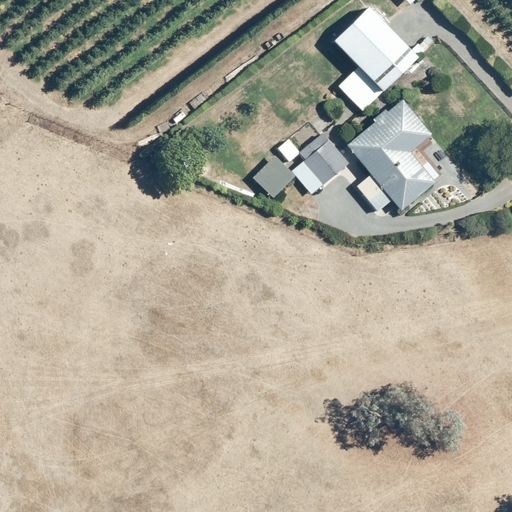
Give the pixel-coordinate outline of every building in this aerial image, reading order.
[(359,111),(378,93),(412,59),(362,8),(328,42),(353,67),(334,86),(359,111)] [(427,135),(398,100),(343,146),(358,164),(345,175),(375,212),(388,200),(397,211),(436,178),(422,160),(412,148),(427,135)] [(326,106),(310,118),(321,134),(337,122),(326,106)] [(344,164),(319,134),(297,152),(303,159),(289,171),(308,194),(344,164)] [(298,152),(285,138),(274,149),(287,162),(298,152)]
